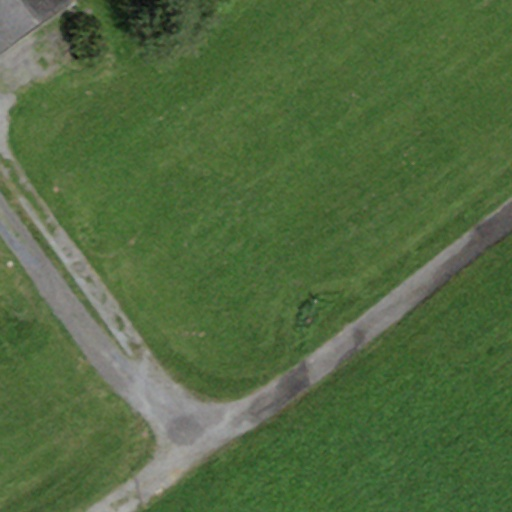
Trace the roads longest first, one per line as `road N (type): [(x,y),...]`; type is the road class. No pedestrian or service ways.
road 1 (track): [(83,511),(511,214)]
road 2 (track): [(0,181),(188,440)]
